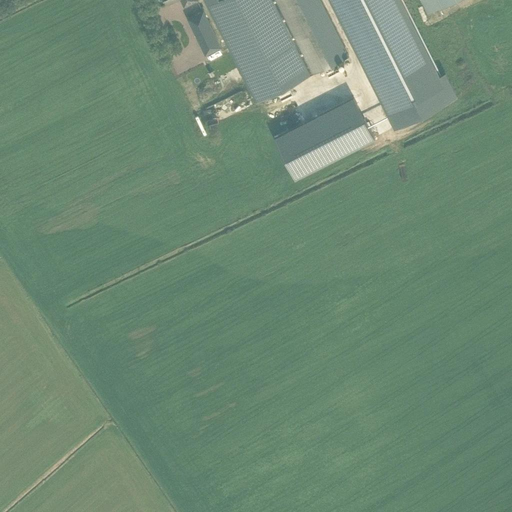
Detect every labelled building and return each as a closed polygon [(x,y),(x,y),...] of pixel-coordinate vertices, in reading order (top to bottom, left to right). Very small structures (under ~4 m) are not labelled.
[(226,0),(225,0),(204,0),(256,101),(277,90),(288,84),(348,54),(320,0),(226,0)] [(331,0),(388,113),(443,86),(399,0),(419,0),(427,14),(454,0),(331,0)] [(220,47),(203,11),(187,19),(192,28),(205,54),(220,47)] [(288,84),(277,90),(282,100),(293,94),(288,84)] [(347,99),(274,137),(295,178),(374,137),(355,101),(353,96),(347,99)]
